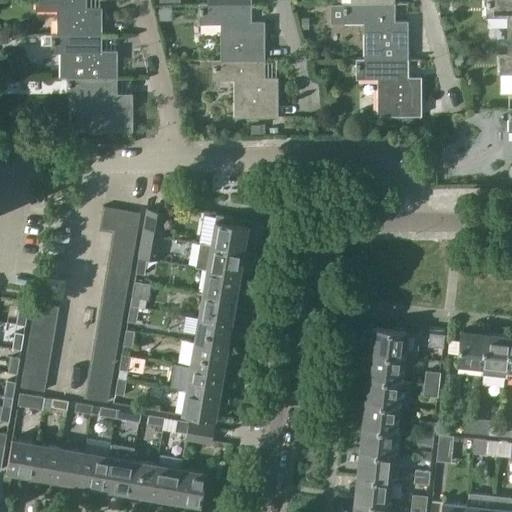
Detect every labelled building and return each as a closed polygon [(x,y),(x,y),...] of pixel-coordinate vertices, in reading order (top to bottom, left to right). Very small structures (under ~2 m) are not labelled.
[(57,34),(98,34),(99,34),(100,7),(84,6),(83,0),(36,0),(37,9),(57,9),(57,34)] [(511,0),(486,0),(487,16),(507,15),(507,53),(511,52),(511,0)] [(250,4),(200,3),(200,23),(220,22),(220,59),(263,60),(264,60),(264,21),(247,21),(247,14),(250,14),(250,4)] [(332,3),(330,3),(331,22),(364,22),(364,59),(406,59),(407,59),(407,21),(390,21),(390,13),(393,13),(393,4),(350,3),(344,3),(332,3)] [(173,8),(160,8),(160,20),(173,20),(173,8)] [(98,34),(57,34),(52,34),(53,52),(59,52),(59,76),(66,76),(66,77),(113,77),(114,77),(115,50),(98,50),(98,34)] [(511,52),(507,53),(500,53),(500,72),(511,71),(511,52)] [(263,60),(213,59),(214,79),(234,79),(234,116),(277,116),(277,77),(260,77),(260,70),(263,70),(263,60)] [(364,59),(357,59),(357,78),(377,78),(377,116),(421,116),(421,76),(403,77),(403,69),(406,69),(406,59),(364,59)] [(113,77),(66,77),(66,95),(78,94),(78,130),(77,130),(77,132),(132,131),(132,93),(113,93),(113,77)] [(112,231),(116,207),(103,205),(99,229),(112,231)] [(112,231),(123,233),(127,209),(116,207),(112,231)] [(147,208),(142,232),(154,235),(158,210),(147,208)] [(123,233),(136,235),(140,211),(127,209),(123,233)] [(248,226),(215,220),(211,244),(244,250),(248,226)] [(112,231),(110,242),(134,246),(136,235),(123,233),(112,231)] [(154,235),(142,232),(140,246),(152,248),(154,235)] [(110,242),(108,254),(132,258),(134,246),(110,242)] [(244,250),(211,244),(199,242),(195,266),(206,268),(239,274),(244,250)] [(108,254),(106,265),(130,269),(132,258),(108,254)] [(63,260),(50,257),(46,274),(59,277),(63,260)] [(148,258),(139,257),(137,273),(145,274),(148,258)] [(106,265),(104,277),(128,281),(130,269),(106,265)] [(239,274),(206,268),(202,293),(235,299),(239,274)] [(104,277),(102,289),(126,292),(128,281),(104,277)] [(150,283),(134,280),(130,304),(138,306),(139,297),(148,299),(150,283)] [(102,289),(100,300),(124,304),(126,292),(102,289)] [(235,299),(202,293),(198,317),(231,322),(235,299)] [(100,300),(98,312),(122,315),(124,304),(100,300)] [(33,314),(57,318),(59,306),(35,302),(33,314)] [(139,306),(131,305),(128,321),(136,322),(139,306)] [(19,308),(16,324),(25,325),(28,310),(19,308)] [(96,323),(120,327),(122,315),(98,312),(96,323)] [(33,314),(31,327),(55,330),(57,318),(33,314)] [(231,322),(198,317),(194,341),(227,347),(231,322)] [(96,323),(94,336),(118,339),(120,327),(96,323)] [(31,327),(29,338),(53,342),(55,330),(31,327)] [(407,331),(373,328),(371,353),(404,356),(407,331)] [(135,331),(127,329),(125,345),(133,346),(135,331)] [(482,367),(486,333),(461,331),(457,364),(482,367)] [(16,332),(13,348),(22,349),(25,334),(16,332)] [(506,378),(510,336),(486,333),(482,367),(481,375),(506,378)] [(445,335),(431,334),(429,346),(443,347),(445,335)] [(94,336),(92,347),(116,351),(118,339),(94,336)] [(29,338),(27,350),(51,353),(53,342),(29,338)] [(227,347),(194,341),(190,365),(223,371),(227,347)] [(92,347),(90,359),(114,363),(116,351),(92,347)] [(27,350),(25,361),(49,365),(51,353),(27,350)] [(131,355),(123,353),(120,369),(128,370),(131,355)] [(401,381),(404,356),(371,353),(368,378),(401,381)] [(12,356),(9,372),(18,373),(20,358),(12,356)] [(90,359),(88,370),(112,375),(114,363),(90,359)] [(25,361),(23,373),(47,377),(49,365),(25,361)] [(223,371),(190,365),(186,388),(219,394),(223,371)] [(128,370),(120,369),(119,377),(127,378),(128,370)] [(88,370),(86,382),(110,386),(112,375),(88,370)] [(426,383),(439,385),(441,372),(427,371),(426,383)] [(23,373),(21,384),(45,388),(47,377),(23,373)] [(127,378),(119,377),(116,393),(124,394),(127,378)] [(399,406),(401,381),(368,378),(366,403),(399,406)] [(8,380),(5,396),(14,398),(17,381),(8,380)] [(86,382),(84,394),(108,398),(110,386),(86,382)] [(438,397),(439,385),(426,383),(425,396),(438,397)] [(219,394),(186,388),(181,414),(214,419),(219,394)] [(42,409),(44,396),(20,392),(18,404),(42,409)] [(67,410),(68,401),(55,399),(53,408),(67,410)] [(91,413),(92,405),(77,403),(76,411),(91,413)] [(396,431),(399,406),(366,403),(363,427),(396,431)] [(3,404),(0,421),(10,422),(13,406),(3,404)] [(115,418),(116,409),(101,407),(100,415),(115,418)] [(139,422),(141,413),(116,409),(115,418),(139,422)] [(163,426),(165,417),(150,415),(149,424),(163,426)] [(187,433),(186,437),(210,441),(214,422),(189,417),(189,421),(187,433)] [(462,431),(476,433),(477,419),(463,418),(462,431)] [(187,433),(189,421),(177,419),(175,431),(187,433)] [(491,420),(477,419),(476,433),(489,434),(491,420)] [(422,420),(420,433),(434,434),(435,422),(422,420)] [(393,456),(396,431),(363,427),(360,452),(393,456)] [(420,433),(419,445),(432,446),(434,434),(420,433)] [(452,462),(455,437),(440,435),(437,461),(452,462)] [(31,475),(36,442),(12,438),(6,471),(31,475)] [(63,447),(60,446),(54,479),(79,484),(84,451),(70,448),(71,440),(64,439),(63,447)] [(476,439),(474,452),(487,453),(488,440),(476,439)] [(54,479),(60,446),(36,442),(31,475),(54,479)] [(135,446),(111,442),(108,455),(103,488),(127,492),(133,459),(135,446)] [(79,484),(103,488),(108,455),(84,451),(79,484)] [(182,456),(159,452),(151,496),(175,500),(181,467),(180,467),(182,456)] [(391,480),(393,456),(360,452),(357,477),(391,480)] [(151,496),(157,463),(133,459),(127,492),(151,496)] [(205,472),(181,467),(175,500),(200,505),(205,472)] [(416,470),(415,483),(429,484),(430,471),(416,470)] [(388,505),(391,480),(357,477),(355,501),(388,505)] [(492,511),(494,494),(469,491),(468,505),(467,511),(492,511)] [(511,511),(511,495),(494,494),(492,511),(511,511)] [(414,495),(412,507),(426,509),(427,496),(414,495)] [(387,511),(388,505),(355,501),(353,511),(387,511)] [(441,511),(467,511),(468,505),(443,502),(441,511)]
